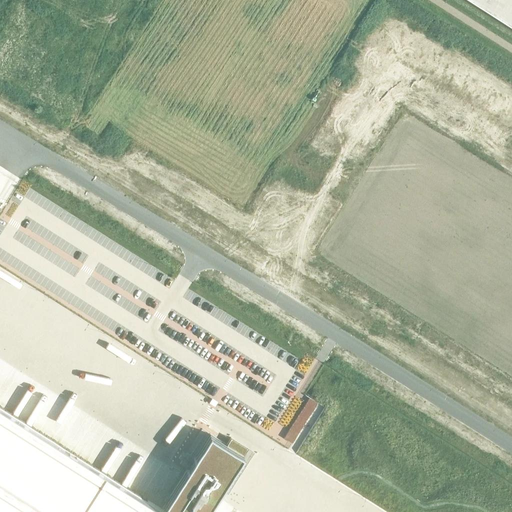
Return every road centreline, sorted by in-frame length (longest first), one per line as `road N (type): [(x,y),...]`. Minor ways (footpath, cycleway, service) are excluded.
road 1 (unclassified): [(511,447),(0,128)]
road 2 (unknown): [(199,404),(0,289)]
